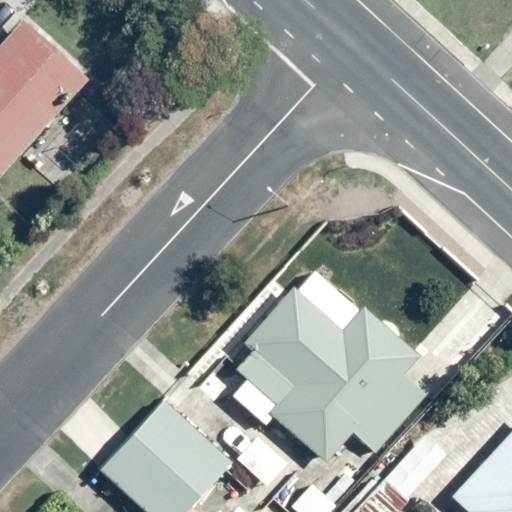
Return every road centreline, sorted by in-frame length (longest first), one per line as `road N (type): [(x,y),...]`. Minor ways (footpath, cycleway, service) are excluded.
road 1 (residential): [(0,429),(352,45)]
road 2 (tertiary): [(352,45),(511,196)]
